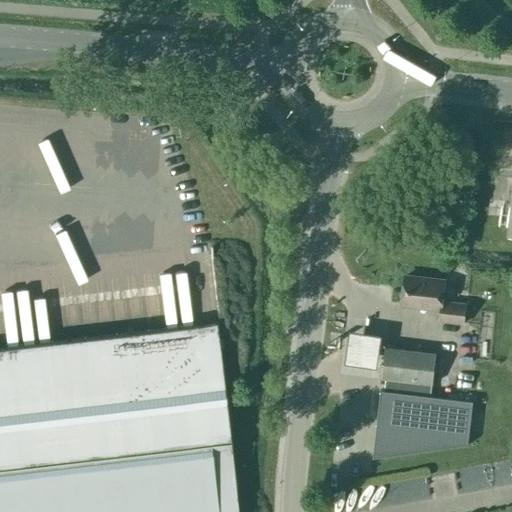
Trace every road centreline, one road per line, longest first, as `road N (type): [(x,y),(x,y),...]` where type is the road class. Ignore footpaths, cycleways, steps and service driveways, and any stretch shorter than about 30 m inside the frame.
road 1 (unclassified): [(292,511),(333,124)]
road 2 (tertiary): [(292,65),(0,37)]
